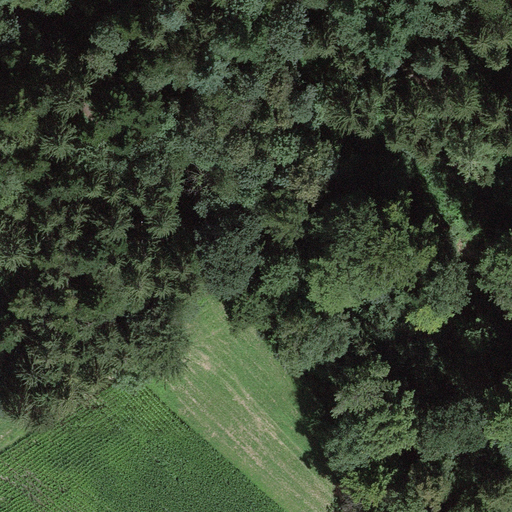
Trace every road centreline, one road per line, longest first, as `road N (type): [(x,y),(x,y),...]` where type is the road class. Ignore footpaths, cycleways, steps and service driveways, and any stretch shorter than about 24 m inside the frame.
road 1 (track): [(0,432),(157,327),(182,291),(175,220),(30,0)]
road 2 (track): [(328,0),(459,119),(511,139)]
